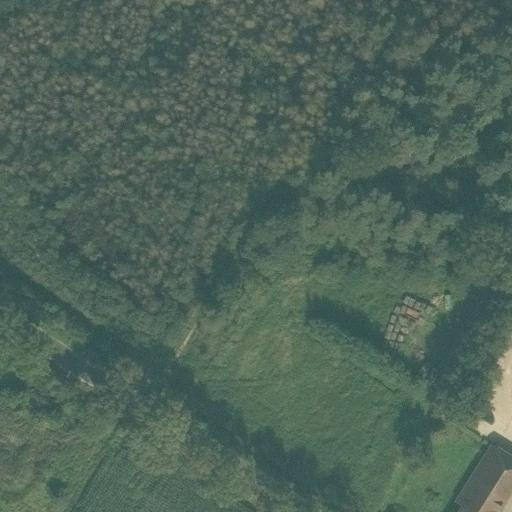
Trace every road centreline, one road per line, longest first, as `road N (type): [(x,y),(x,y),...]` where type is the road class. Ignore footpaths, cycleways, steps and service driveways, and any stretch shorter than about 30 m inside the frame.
road 1 (track): [(511,248),(480,235),(402,177),(381,173),(312,187),(258,221),(165,373)]
road 2 (unclassified): [(303,511),(0,316)]
road 3 (track): [(0,268),(165,373)]
